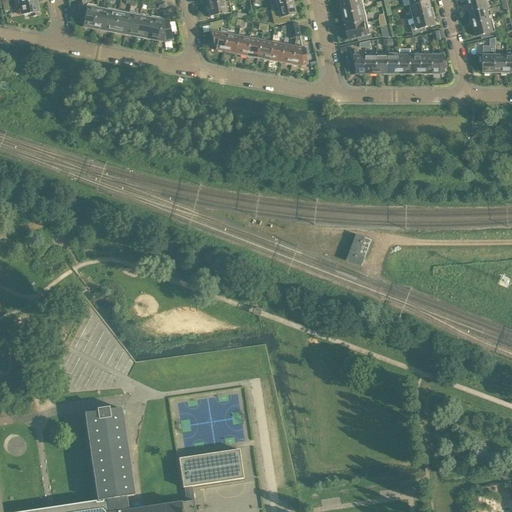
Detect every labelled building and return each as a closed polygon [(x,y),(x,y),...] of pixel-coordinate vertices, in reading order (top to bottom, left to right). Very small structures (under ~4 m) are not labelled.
[(343,9),(344,15),(365,10),(362,0),(353,0),(341,3),(341,4),(340,5),(341,9),(343,9)] [(484,0),(477,0),(466,3),(468,7),(469,8),(471,14),(490,9),(488,4),(486,4),(484,0)] [(37,6),(36,1),(16,4),(17,9),(20,9),(21,15),(23,15),(24,16),(30,15),(30,17),(39,16),(38,12),(39,11),(39,7),(37,6)] [(78,2),(82,23),(83,23),(82,27),(92,29),(96,9),(86,7),(85,1),(78,2)] [(214,16),(231,13),(228,2),(224,3),(223,3),(208,6),(206,7),(207,11),(209,12),(210,17),(211,18),(212,18),(213,18),(214,18),(214,16)] [(431,8),(429,2),(410,7),(413,18),(434,13),(432,8),(431,8)] [(295,15),(293,4),(287,5),(278,7),(280,18),(295,15)] [(106,11),(96,9),(92,29),(103,31),(106,11)] [(490,9),(471,14),(472,19),(471,20),(472,26),(490,22),(488,14),(491,13),(490,9)] [(367,22),(365,10),(344,15),(344,16),(343,17),(344,21),(346,21),(347,27),(367,22)] [(114,33),(118,13),(106,11),(103,31),(114,33)] [(128,15),(118,13),(114,33),(124,35),(128,15)] [(425,31),(424,28),(435,25),(433,19),(435,18),(434,13),(413,18),(414,25),(411,25),(413,33),(425,31)] [(136,37),(139,17),(128,15),(124,35),(136,37)] [(163,21),(161,21),(158,41),(163,42),(165,42),(166,43),(171,42),(170,40),(172,40),(167,15),(162,16),(163,21)] [(150,19),(139,17),(136,37),(146,39),(150,19)] [(380,20),(378,20),(380,28),(387,26),(385,18),(380,20)] [(158,41),(161,21),(150,19),(146,39),(158,41)] [(214,48),(217,48),(216,52),(223,53),(226,35),(227,30),(221,29),(222,20),(209,23),(214,48)] [(367,22),(347,27),(347,28),(345,28),(348,40),(370,35),(367,22)] [(490,22),(472,26),(473,30),(475,31),(476,36),(495,32),(494,27),(491,28),(490,22)] [(289,32),(298,30),(297,23),(287,25),(289,32)] [(296,35),(296,37),(294,46),(294,48),(295,48),(292,66),(299,67),(299,66),(301,66),(307,65),(303,47),(300,36),(298,30),(289,32),(290,36),(296,35)] [(226,35),(223,53),(231,55),(231,53),(235,54),(239,36),(234,35),(234,37),(226,35)] [(239,56),(246,57),(249,40),(244,39),(244,37),(239,36),(235,54),(239,55),(239,56)] [(255,41),(249,40),(246,57),(253,59),(253,58),(258,58),(259,52),(261,40),(256,39),(255,41)] [(261,60),(269,62),(272,44),(266,43),(266,41),(261,40),(259,52),(258,58),(261,59),(261,60)] [(278,45),(272,44),(269,62),(276,63),(276,62),(281,63),(284,44),(279,43),(278,45)] [(284,65),(292,66),(295,48),(294,48),(289,47),(289,45),(284,44),(281,63),(284,63),(284,65)] [(398,56),(398,74),(410,74),(410,56),(410,50),(398,50),(398,56)] [(364,58),(364,56),(359,56),(358,51),(351,52),(352,58),(354,58),(354,65),(356,65),(356,74),(364,74),(364,58)] [(483,57),(482,57),(482,63),(483,63),(483,73),(484,73),(484,74),(490,74),(490,73),(495,73),(495,54),(490,54),(490,56),(483,56),(483,57)] [(506,74),(507,56),(499,56),(499,54),(495,54),(495,73),(501,73),(501,74),(506,74)] [(432,56),(432,74),(440,74),(445,73),(444,69),(447,68),(443,55),(440,56),(432,56)] [(364,58),(364,74),(375,74),(376,56),(364,56),(364,58)] [(376,56),(375,74),(386,74),(387,56),(376,56)] [(387,56),(386,74),(398,74),(398,56),(387,56)] [(410,56),(410,74),(421,74),(421,56),(410,56)] [(421,56),(421,74),(432,74),(432,56),(421,56)] [(363,237),(356,234),(346,261),(362,267),(372,240),(363,237)] [(1,511),(0,503),(0,511),(195,511),(191,487),(243,479),(238,449),(178,459),(182,488),(184,488),(186,502),(127,511),(125,497),(133,496),(120,408),(108,410),(108,409),(97,410),(97,412),(84,414),(98,501),(95,501),(50,508),(22,511),(1,511)] [(471,508),(479,507),(478,497),(470,498),(471,508)]
